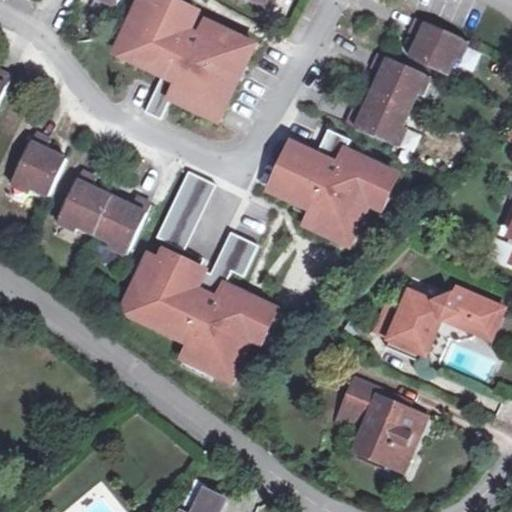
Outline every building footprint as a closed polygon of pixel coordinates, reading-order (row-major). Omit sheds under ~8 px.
[(199,113),(218,122),(238,80),(231,76),(236,64),(244,67),(253,47),(206,25),(196,47),(184,42),(197,14),(166,0),(157,0),(154,7),(140,1),(122,39),(140,47),(133,62),(178,84),(173,95),(201,108),(199,113)] [(455,59),(460,61),(468,44),(417,20),(409,35),(418,39),(409,59),(447,76),(455,59)] [(140,47),(122,39),(115,54),(133,62),(140,47)] [(417,94),(421,96),(430,78),(377,55),(370,70),(380,75),(362,114),(353,110),(347,124),(398,147),(406,130),(402,128),(417,94)] [(0,100),(11,78),(0,72),(0,100)] [(331,133),(320,158),(339,167),(345,152),(350,141),(331,133)] [(67,160),(47,150),(51,141),(36,135),(13,184),(30,194),(32,190),(49,197),(67,160)] [(320,158),(292,145),(270,192),(298,205),(301,199),(316,206),(310,218),(306,226),(336,240),(340,232),(354,238),(370,205),(375,194),(384,198),(396,175),(345,152),(339,167),(320,158)] [(130,207),(92,189),(96,180),(82,173),(58,224),(76,232),(78,228),(112,244),(110,248),(128,257),(151,205),(135,198),(130,207)] [(158,239),(184,252),(215,186),(189,174),(158,239)] [(384,198),(375,194),(370,205),(384,211),(389,201),(384,198)] [(316,206),(301,199),(298,205),(295,211),(310,218),(316,206)] [(336,240),(335,243),(349,249),(354,238),(340,232),(336,240)] [(218,266),(244,279),(259,248),(233,235),(218,266)] [(148,305),(144,313),(182,333),(178,340),(190,346),(186,354),(199,360),(196,367),(232,384),(252,340),(249,339),(253,330),(263,335),(275,310),(225,286),(218,301),(197,291),(206,272),(165,253),(160,262),(150,257),(130,297),(148,305)] [(385,339),(387,340),(420,354),(422,354),(438,318),(454,310),(466,314),(470,331),(488,338),(501,308),(452,288),(448,296),(431,302),(405,291),(385,339)] [(178,340),(182,333),(144,313),(148,305),(130,297),(122,314),(178,340)] [(454,310),(438,318),(470,331),(466,314),(454,310)] [(252,340),(263,346),(267,337),(263,335),(253,330),(249,339),(252,340)] [(420,354),(387,340),(383,349),(417,362),(420,354)] [(183,361),(196,367),(199,360),(186,354),(183,361)] [(400,409),(402,403),(356,383),(345,410),(370,422),(366,431),(357,452),(395,469),(405,449),(412,452),(425,421),(408,413),(400,409)] [(497,420),(511,424),(511,405),(502,402),(497,420)] [(400,409),(408,413),(410,407),(402,403),(400,409)] [(370,422),(345,410),(340,420),(366,431),(370,422)] [(405,449),(395,469),(402,473),(412,452),(405,449)] [(213,511),(220,498),(204,491),(193,511),(213,511)] [(221,511),(227,500),(220,498),(213,511),(221,511)]
